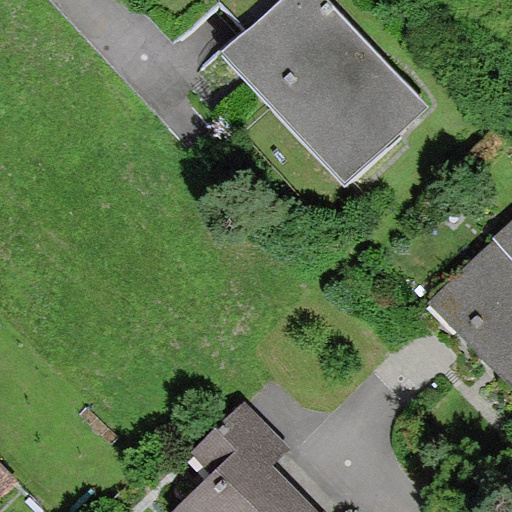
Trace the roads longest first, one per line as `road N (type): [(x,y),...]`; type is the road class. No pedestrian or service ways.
road 1 (residential): [(397,511),(338,452),(378,394)]
road 2 (residential): [(78,0),(181,92)]
